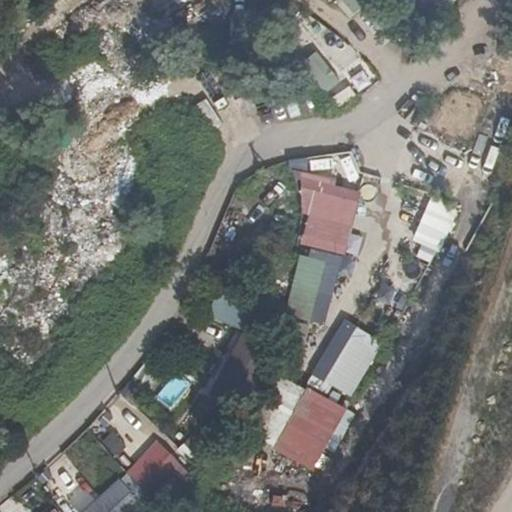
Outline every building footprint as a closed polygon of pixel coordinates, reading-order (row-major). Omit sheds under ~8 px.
[(322,95),(339,81),(313,51),(296,65),(322,95)] [(347,88),(328,94),(332,106),(352,99),(347,88)] [(300,245),(342,255),(356,192),(319,184),(321,177),(312,175),(308,196),(311,196),(300,245)] [(287,316),(311,323),(327,264),(304,257),(287,316)] [(206,317),(251,335),(263,307),(217,289),(206,317)] [(345,319),(313,374),(351,396),(383,341),(345,319)] [(209,396),(247,418),(276,373),(265,366),(270,359),(242,341),(209,396)] [(313,474),(347,411),(302,387),(268,450),(313,474)] [(189,482),(160,448),(128,475),(147,497),(157,509),(189,482)] [(118,480),(78,511),(133,511),(140,506),(138,504),(147,497),(128,475),(120,482),(118,480)] [(58,495),(71,511),(75,511),(93,498),(78,479),(58,495)]
